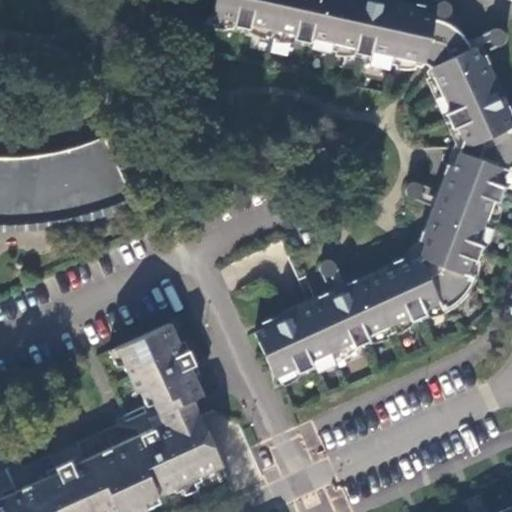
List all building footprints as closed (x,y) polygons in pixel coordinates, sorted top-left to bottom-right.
[(417,262),(255,336),(278,387),(447,312),(446,306),(458,299),(463,294),(469,283),(472,284),(511,174),(511,169),(510,168),(511,161),(511,139),(507,128),(510,127),(473,43),(469,45),(462,31),(450,25),(434,22),(435,18),(444,20),(449,14),(450,10),(448,7),(446,6),(436,3),(433,11),(431,17),(355,0),(216,0),(211,24),(419,72),(425,66),(432,71),(425,77),(458,151),(462,152),(462,158),(457,158),(420,258),(422,260),(419,264),(417,262)] [(496,34),(494,33),(484,38),(491,53),(498,49),(502,46),(502,43),(503,40),(501,36),(500,35),(496,34)] [(0,220),(25,222),(65,217),(89,211),(115,202),(131,196),(106,139),(75,149),(37,157),(16,158),(0,157),(0,220)] [(418,205),(421,196),(423,189),(413,186),(407,189),(406,192),(406,195),(406,199),(408,200),(418,205)] [(115,216),(136,207),(131,196),(115,202),(89,211),(65,217),(25,222),(0,220),(0,232),(23,234),(88,225),(115,216)] [(320,269),(319,274),(324,284),(340,277),(335,266),(329,264),(325,263),(322,265),(320,269)] [(157,414),(192,400),(201,396),(169,324),(115,349),(135,393),(145,389),(157,415),(157,414)] [(162,424),(195,409),(192,400),(157,414),(162,424)] [(162,424),(16,491),(26,511),(116,511),(221,464),(195,409),(162,424)] [(0,511),(26,511),(16,491),(0,498),(0,511)]
